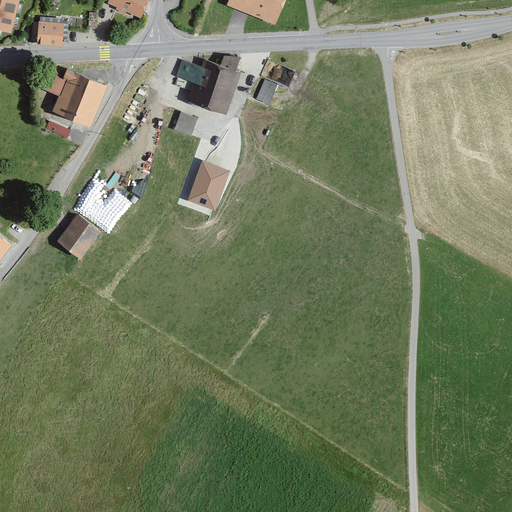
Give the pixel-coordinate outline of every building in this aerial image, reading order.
[(20,0),(0,0),(0,30),(13,33),(20,0)] [(150,0),(109,0),(108,4),(118,8),(117,11),(127,15),(128,12),(142,18),(150,0)] [(287,0),(230,0),(228,7),(277,27),(287,0)] [(62,45),(63,23),(39,22),(39,23),(33,23),(32,42),(38,42),(38,45),(62,45)] [(242,58),(226,57),(222,66),(205,60),(202,67),(182,59),(176,76),(194,83),(188,100),(227,115),(243,75),(237,72),(242,58)] [(91,126),(108,86),(68,69),(64,79),(49,73),(42,89),(61,97),(55,111),(91,126)] [(277,86),(265,82),(257,102),(269,106),(277,86)] [(196,118),(182,113),(175,130),(189,135),(196,118)] [(226,168),(203,161),(191,197),(214,204),(226,168)] [(102,230),(79,213),(58,242),(82,259),(102,230)] [(0,262),(13,246),(0,236),(0,262)]
